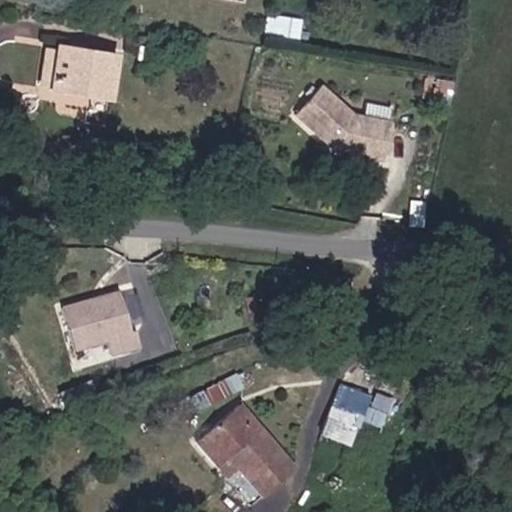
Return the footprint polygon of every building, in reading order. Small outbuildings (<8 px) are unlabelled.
[(291,36),(293,20),(274,17),(271,32),(291,36)] [(111,102),(117,54),(57,46),(51,95),(111,102)] [(384,161),(392,123),(353,115),(321,86),(296,115),(336,151),(384,161)] [(121,292),(65,308),(77,350),(107,341),(110,353),(142,344),(137,327),(132,328),(121,292)] [(199,389),(206,404),(246,389),(240,373),(199,389)] [(89,378),(56,389),(62,405),(94,395),(89,378)] [(374,392),(344,383),(323,434),(353,443),(374,392)] [(244,404),(200,442),(222,469),(234,458),(268,497),(299,469),(244,404)]
